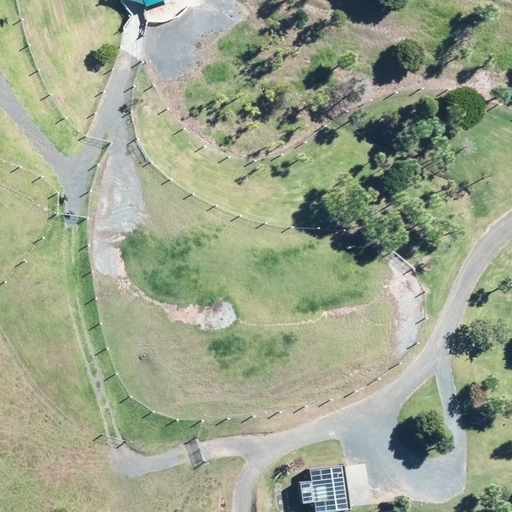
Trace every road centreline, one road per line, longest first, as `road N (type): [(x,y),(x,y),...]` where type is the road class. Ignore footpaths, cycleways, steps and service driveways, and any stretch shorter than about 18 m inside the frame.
road 1 (track): [(137,23),(84,170),(69,247),(71,295),(119,453),(142,467),(289,441)]
road 2 (track): [(381,421),(324,428),(270,452),(253,469),(241,511)]
road 3 (track): [(110,103),(147,229)]
